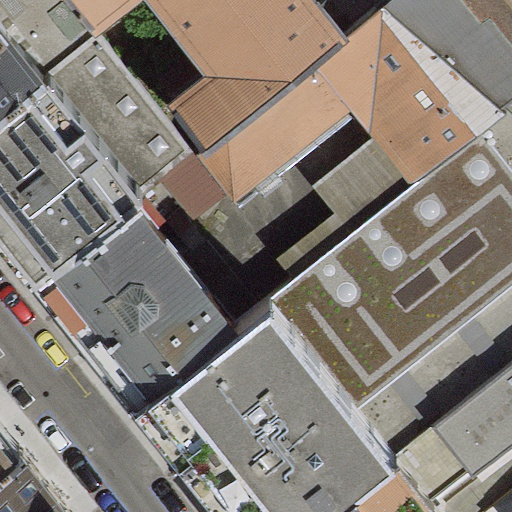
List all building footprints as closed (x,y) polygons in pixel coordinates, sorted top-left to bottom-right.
[(0,0),(0,17),(45,73),(98,29),(89,18),(75,0),(0,0)] [(75,0),(89,18),(111,0),(168,0),(204,45),(165,77),(181,96),(174,102),(207,142),(313,59),(342,36),(314,0),(75,0)] [(507,107),(511,111),(511,0),(386,0),(385,2),(507,107)] [(313,59),(348,102),(412,184),(483,126),(507,107),(385,2),(342,36),(313,59)] [(45,73),(0,17),(0,108),(31,85),(45,73)] [(196,150),(98,29),(45,73),(31,85),(125,205),(135,198),(196,150)] [(313,59),(207,142),(243,185),(348,102),(313,59)] [(125,205),(31,85),(0,108),(0,226),(38,274),(125,205)] [(511,111),(507,107),(483,126),(511,163),(511,282),(360,403),(399,451),(511,361),(511,111)] [(511,282),(511,163),(483,126),(412,184),(274,297),(360,403),(511,282)] [(235,322),(135,198),(125,205),(38,274),(138,401),(235,322)] [(225,511),(322,511),(399,451),(360,403),(274,297),(235,322),(138,401),(225,511)] [(511,511),(511,361),(399,451),(434,496),(511,434),(511,511)] [(0,419),(0,467),(23,448),(0,419)] [(73,511),(23,448),(0,467),(0,511),(73,511)] [(447,511),(434,496),(399,451),(322,511),(447,511)] [(511,511),(511,491),(486,511),(511,511)]
